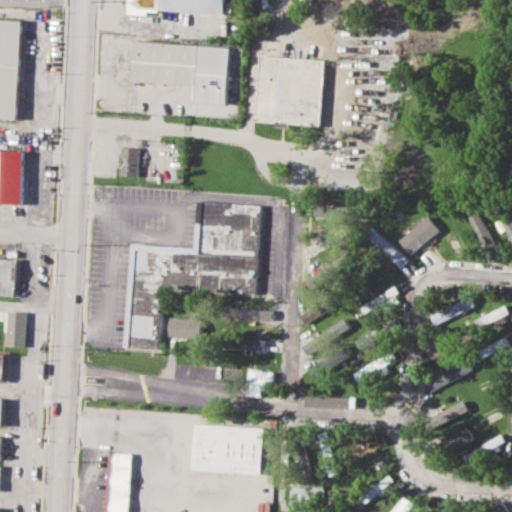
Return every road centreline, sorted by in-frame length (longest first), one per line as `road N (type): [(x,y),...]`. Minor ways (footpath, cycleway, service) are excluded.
road 1 (secondary): [(65,511),(91,0)]
road 2 (residential): [(76,356),(243,395),(413,404)]
road 3 (residential): [(413,404),(422,284),(446,271),(511,277)]
road 4 (residential): [(293,400),(297,192)]
road 5 (residential): [(413,404),(413,455),(425,477),(446,489),(511,492)]
